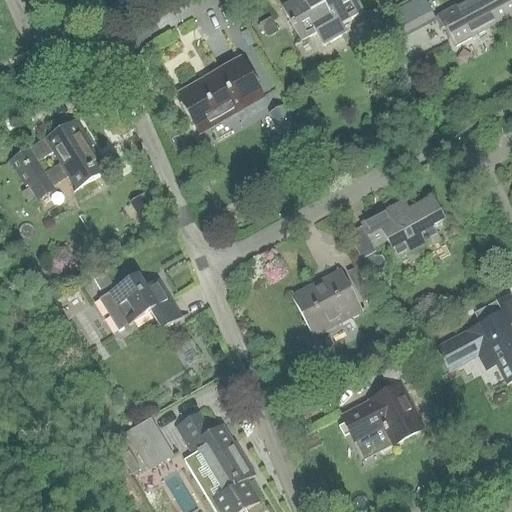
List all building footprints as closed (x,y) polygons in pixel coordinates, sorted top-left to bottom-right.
[(355,0),(290,0),(280,6),(298,40),(313,32),(321,46),(344,33),(339,24),(362,12),(355,0)] [(422,0),(419,0),(392,14),(401,30),(431,15),(422,0)] [(511,6),(508,0),(465,0),(436,16),(453,47),(511,14),(511,6)] [(381,7),(368,14),(375,25),(387,18),(381,7)] [(259,25),(267,40),(279,34),(271,19),(259,25)] [(238,60),(176,94),(198,133),(260,99),(238,60)] [(70,179),(76,190),(106,172),(75,120),(8,161),(24,186),(26,185),(29,190),(22,194),(28,205),(36,200),(38,204),(55,193),(53,189),(70,179)] [(387,208),(359,223),(371,246),(385,239),(394,256),(422,242),(424,247),(437,240),(427,222),(441,215),(431,196),(408,208),(409,212),(394,220),(387,208)] [(357,269),(346,275),(354,288),(364,283),(357,269)] [(111,285),(104,273),(92,281),(100,292),(111,285)] [(117,331),(149,311),(161,330),(180,317),(155,279),(144,286),(136,274),(97,300),(117,331)] [(339,274),(292,298),(304,322),(310,319),(317,332),(358,311),(339,274)] [(511,322),(511,308),(466,334),(436,350),(448,373),(479,357),(485,370),(495,365),(505,384),(511,380),(511,335),(507,325),(511,322)] [(353,441),(370,431),(380,451),(393,444),(422,428),(398,384),(369,400),(370,402),(340,418),(353,441)] [(204,462),(224,493),(213,500),(220,511),(241,511),(259,501),(246,479),(254,474),(240,452),(239,453),(221,426),(209,433),(197,414),(176,428),(193,455),(200,451),(206,461),(204,462)] [(173,458),(150,420),(124,436),(147,474),(173,458)] [(135,464),(127,469),(132,477),(140,472),(135,464)]
